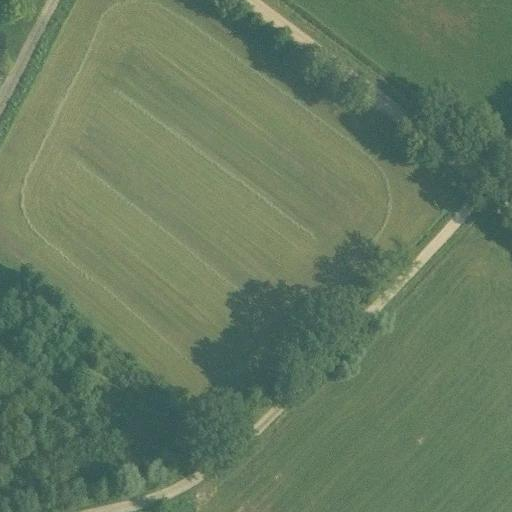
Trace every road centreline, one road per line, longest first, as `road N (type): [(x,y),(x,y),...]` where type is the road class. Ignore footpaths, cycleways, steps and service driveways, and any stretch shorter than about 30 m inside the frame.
road 1 (track): [(106,511),(206,471),(511,160)]
road 2 (track): [(511,200),(251,0)]
